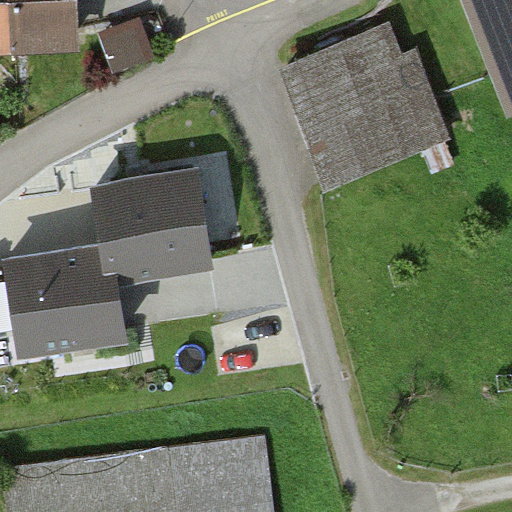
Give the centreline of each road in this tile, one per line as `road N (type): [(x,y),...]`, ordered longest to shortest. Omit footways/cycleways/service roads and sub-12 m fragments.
road 1 (track): [(244,48),(381,511)]
road 2 (residential): [(0,164),(244,48)]
